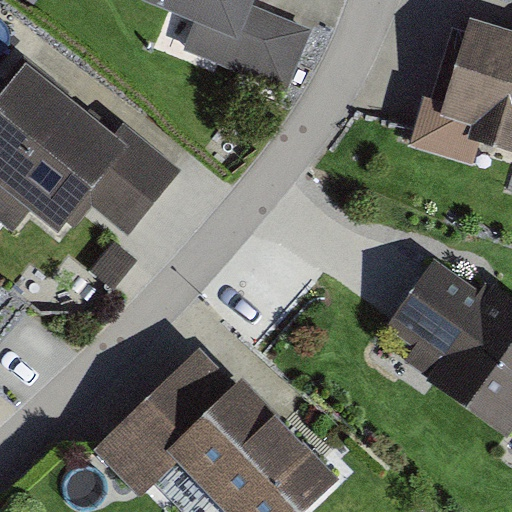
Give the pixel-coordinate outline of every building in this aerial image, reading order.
[(159,0),(200,19),(185,52),(278,96),(315,18),(276,0),(159,0)] [(511,31),(487,23),(454,117),(511,137),(511,31)] [(0,113),(0,197),(60,246),(89,209),(128,162),(112,150),(27,81),(0,113)] [(112,150),(128,162),(89,209),(130,242),(181,178),(125,133),(112,150)] [(427,390),(509,446),(511,441),(511,305),(495,294),(489,302),(436,266),(388,335),(440,372),(427,390)] [(331,511),(360,481),(219,353),(122,460),(162,497),(192,464),(243,511),(331,511)]
